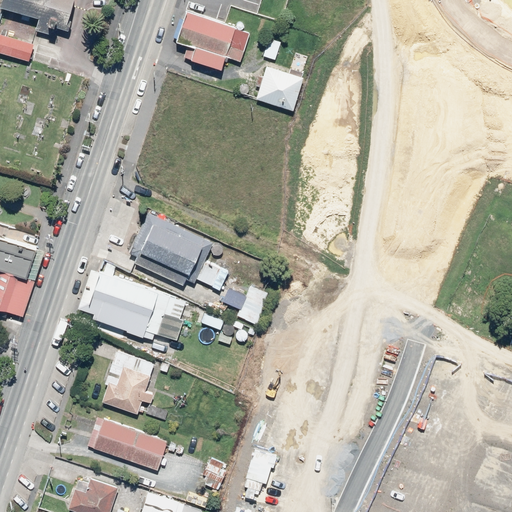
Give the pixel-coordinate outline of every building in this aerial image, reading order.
[(3,0),(1,7),(40,18),(36,29),(51,34),(54,25),(68,29),(76,0),(3,0)] [(250,32),(187,11),(178,41),(197,47),(192,60),(222,70),(227,55),(242,60),(250,32)] [(0,34),(0,50),(29,59),(34,44),(0,34)] [(270,37),(265,54),(276,57),(281,40),(270,37)] [(303,74),(265,63),(255,96),(294,107),(303,74)] [(209,239),(149,210),(124,261),(184,290),(209,239)] [(34,244),(0,233),(0,264),(25,273),(34,244)] [(221,267),(213,285),(223,289),(231,272),(221,267)] [(35,280),(0,269),(0,305),(25,314),(35,280)] [(184,299),(101,269),(89,302),(87,307),(171,336),(184,299)] [(230,285),(223,299),(241,307),(238,315),(256,323),(269,293),(250,285),(247,293),(230,285)] [(249,330),(227,321),(222,331),(244,341),(249,330)] [(156,363),(115,350),(99,402),(140,415),(156,363)] [(149,403),(146,411),(165,419),(168,412),(149,403)] [(169,438),(98,415),(89,443),(159,467),(169,438)] [(223,469),(206,463),(201,480),(218,485),(223,469)] [(89,481),(78,477),(69,507),(78,510),(77,511),(110,511),(119,486),(90,477),(89,481)] [(175,511),(178,503),(147,493),(140,511),(175,511)]
